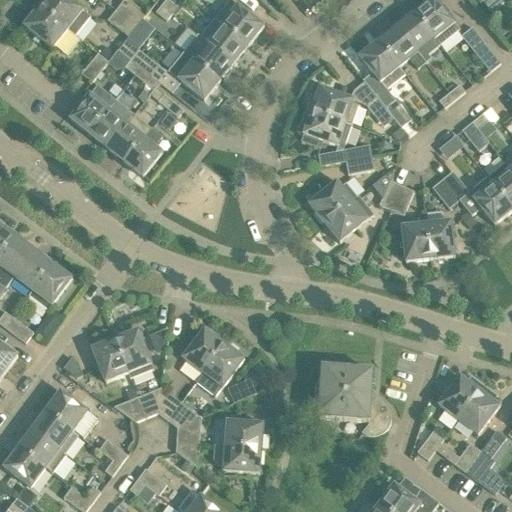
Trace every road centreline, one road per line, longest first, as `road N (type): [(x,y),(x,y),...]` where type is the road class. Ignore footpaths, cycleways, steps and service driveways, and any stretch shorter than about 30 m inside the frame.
road 1 (residential): [(302,291),(256,201),(255,148),(288,64),(370,0)]
road 2 (residential): [(469,511),(400,462),(438,325)]
road 3 (residential): [(0,427),(132,248)]
road 4 (unclassified): [(302,291),(194,274),(132,248)]
road 5 (unclassified): [(132,248),(0,145)]
road 6 (unclassified): [(438,325),(302,291)]
